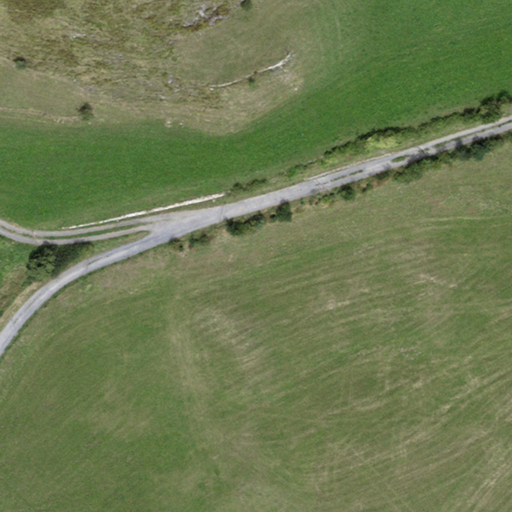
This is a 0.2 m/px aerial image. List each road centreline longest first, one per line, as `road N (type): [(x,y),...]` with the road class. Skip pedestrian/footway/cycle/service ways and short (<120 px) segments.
road 1 (track): [(511,121),(183,225),(62,277),(0,347)]
road 2 (track): [(183,225),(90,236),(0,229)]
